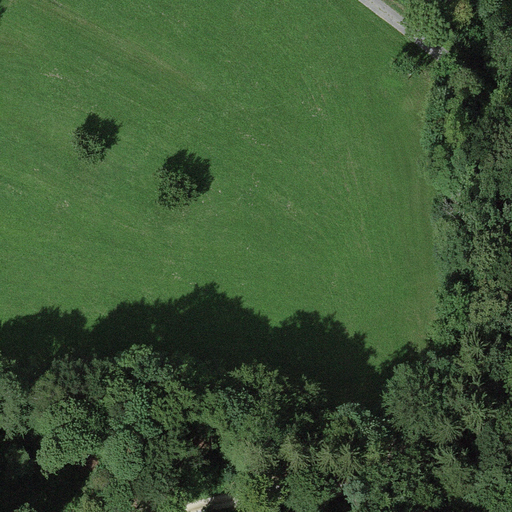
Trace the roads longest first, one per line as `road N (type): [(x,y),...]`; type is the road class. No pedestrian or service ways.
road 1 (track): [(183,511),(307,487),(391,496),(445,511)]
road 2 (track): [(511,103),(475,94),(448,76),(365,0)]
